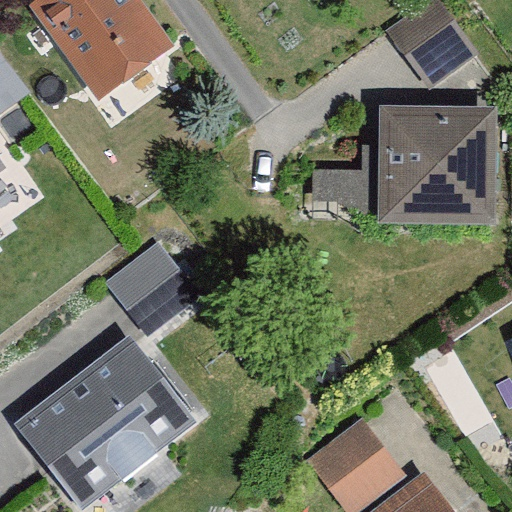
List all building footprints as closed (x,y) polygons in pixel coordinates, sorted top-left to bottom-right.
[(36,0),(24,9),(89,104),(171,48),(137,0),(36,0)] [(431,3),(384,35),(421,90),(468,58),(431,3)] [(0,109),(16,99),(0,75),(0,109)] [(484,116),(373,114),(371,228),(482,230),(484,116)] [(357,220),(358,172),(305,172),(305,220),(357,220)] [(152,251),(102,287),(137,334),(187,298),(152,251)] [(124,345),(9,428),(69,511),(184,428),(124,345)] [(340,511),(371,511),(405,486),(358,427),(306,468),(340,511)] [(371,511),(436,511),(412,481),(405,486),(371,511)]
